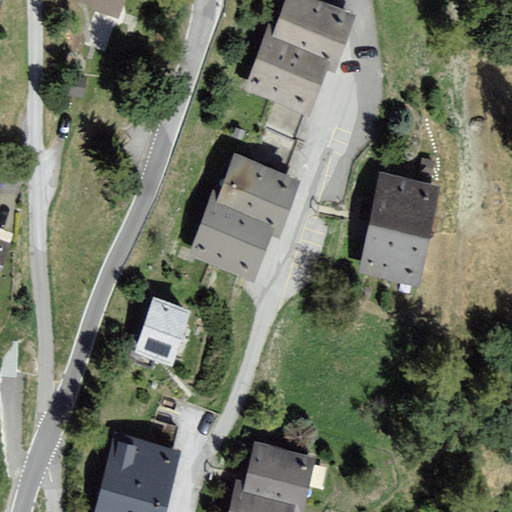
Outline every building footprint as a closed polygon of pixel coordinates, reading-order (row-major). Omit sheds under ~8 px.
[(135,0),(83,0),(131,16),(135,0)] [(289,0),(279,28),(270,25),(248,83),(305,104),(324,54),(334,58),(350,14),(312,0),(289,0)] [(224,189),(215,186),(191,256),(252,277),(269,225),(280,229),(298,177),(236,155),(224,189)] [(433,188),(383,177),(363,266),(413,277),(433,188)] [(22,241),(0,232),(0,285),(5,287),(22,241)] [(155,299),(135,351),(169,363),(188,311),(155,299)] [(159,511),(177,450),(120,435),(98,511),(159,511)] [(248,489),(239,487),(233,511),(289,511),(290,509),(302,511),(313,459),(257,447),(248,489)]
